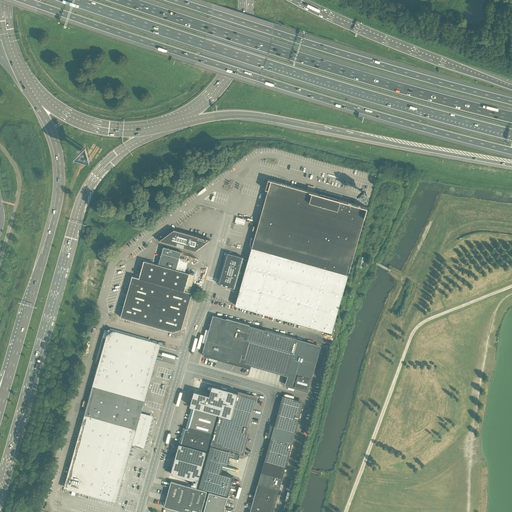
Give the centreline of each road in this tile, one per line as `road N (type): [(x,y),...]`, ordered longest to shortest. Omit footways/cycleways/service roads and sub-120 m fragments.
road 1 (motorway): [(18,0),(511,151)]
road 2 (motorway): [(73,0),(511,134)]
road 3 (secondary): [(0,490),(83,198),(113,158),(163,123)]
road 4 (motorway): [(511,117),(127,0)]
road 5 (motorway): [(511,101),(175,0)]
road 6 (motorway): [(186,117),(271,118),(511,165)]
road 7 (unknown): [(350,511),(336,477),(375,338),(405,327),(426,333),(511,296)]
road 8 (secondary): [(39,96),(58,165),(57,200),(8,373)]
road 9 (motorway): [(511,87),(308,5)]
road 10 (primary): [(186,117),(238,52),(245,0)]
road 11 (primary): [(39,96),(93,125),(163,123)]
